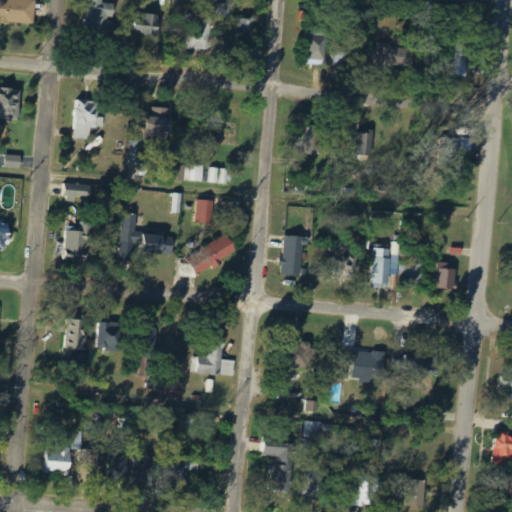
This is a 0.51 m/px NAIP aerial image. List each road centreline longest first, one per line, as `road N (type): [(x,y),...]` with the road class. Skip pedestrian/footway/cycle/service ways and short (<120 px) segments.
road 1 (residential): [(456,511),(506,0)]
road 2 (residential): [(511,328),(0,281)]
road 3 (residential): [(233,511),(279,0)]
road 4 (residential): [(10,511),(55,0)]
road 5 (residential): [(495,105),(270,92),(0,63)]
road 6 (residential): [(122,511),(0,501)]
